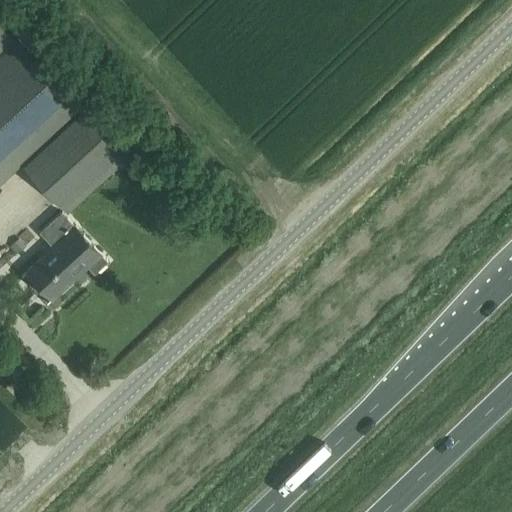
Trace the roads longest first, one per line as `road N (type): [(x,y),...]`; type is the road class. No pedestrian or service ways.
road 1 (unclassified): [(0,502),(511,21)]
road 2 (trunk): [(511,267),(257,511)]
road 3 (trunk): [(386,511),(511,392)]
